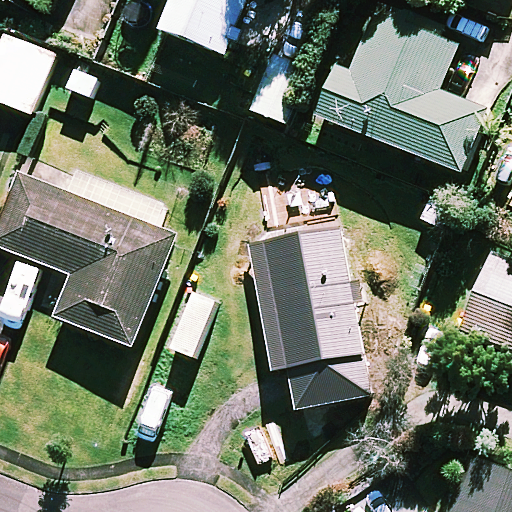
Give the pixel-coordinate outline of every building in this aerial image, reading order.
[(52,0),(21,0),(46,12),(52,0)] [(247,0),(167,0),(157,30),(228,56),(247,0)] [(461,36),(374,2),(347,72),(335,68),(316,117),(462,174),(486,111),(439,93),(461,36)] [(109,31),(80,19),(66,50),(95,63),(109,31)] [(56,56),(5,37),(0,50),(0,102),(34,115),(56,56)] [(306,67),(273,56),(253,113),(286,124),(306,67)] [(167,208),(30,155),(0,232),(0,247),(73,275),(57,318),(134,347),(177,236),(159,229),(167,208)] [(371,393),(340,229),(255,245),(266,303),(277,301),(297,407),(371,393)] [(511,262),(492,255),(461,334),(511,354),(511,262)] [(511,511),(511,473),(470,459),(451,511),(511,511)]
